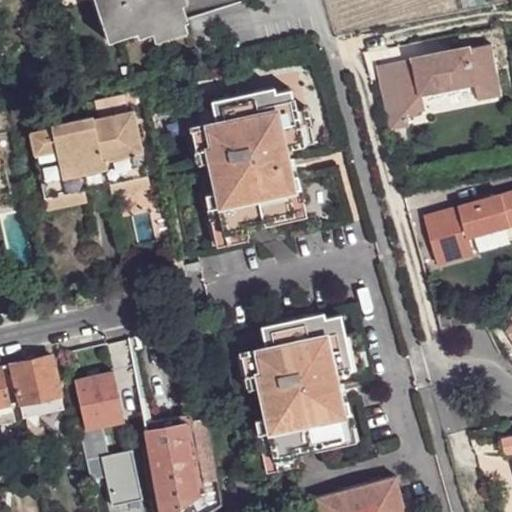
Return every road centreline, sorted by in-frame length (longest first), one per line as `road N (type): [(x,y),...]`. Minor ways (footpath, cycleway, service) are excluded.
road 1 (residential): [(0,341),(186,300)]
road 2 (unknown): [(407,417),(402,448),(388,458),(308,467)]
